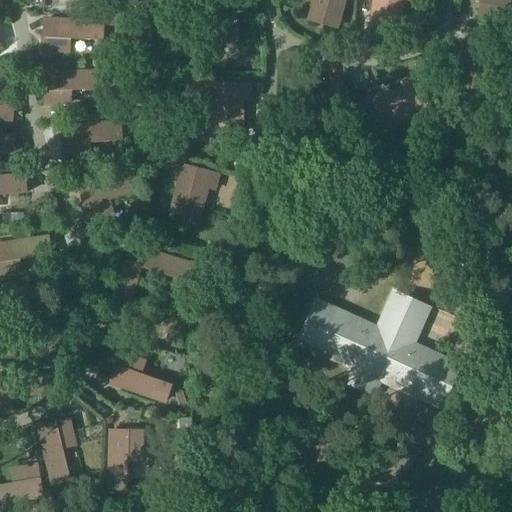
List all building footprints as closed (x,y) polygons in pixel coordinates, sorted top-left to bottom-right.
[(234,7),(242,6),(241,0),(218,0),(205,1),(209,38),(237,35),(234,7)] [(341,17),(345,0),(315,0),(313,9),(341,17)] [(511,0),(494,0),(491,21),(511,24),(511,0)] [(145,57),(163,57),(162,1),(144,1),(145,57)] [(436,12),(424,10),(423,22),(435,24),(436,12)] [(185,27),(197,26),(196,13),(184,13),(185,27)] [(102,41),(103,23),(46,20),(45,38),(102,41)] [(484,95),(500,62),(492,59),(489,65),(464,53),(451,79),(484,95)] [(46,92),(103,91),(102,72),(46,73),(46,92)] [(398,125),(431,109),(415,76),(408,80),(411,87),(386,99),(398,125)] [(318,126),(353,116),(343,81),(335,83),(337,90),(310,98),(318,126)] [(214,100),(213,121),(242,122),(243,94),(251,94),(251,86),(215,85),(214,100)] [(0,103),(0,121),(11,123),(13,104),(0,103)] [(447,122),(442,113),(432,119),(436,127),(447,122)] [(63,128),(65,146),(121,141),(120,123),(63,128)] [(0,137),(0,156),(14,155),(13,137),(0,137)] [(169,156),(162,172),(180,179),(184,166),(185,161),(185,160),(173,157),(169,156)] [(31,166),(28,157),(18,159),(16,160),(18,169),(19,169),(31,166)] [(150,163),(146,175),(154,178),(159,167),(150,163)] [(217,184),(219,176),(184,166),(180,179),(174,202),(203,209),(210,182),(217,184)] [(86,207),(140,193),(136,175),(81,189),(86,207)] [(0,177),(0,196),(26,194),(24,176),(0,177)] [(0,224),(11,224),(11,214),(0,214),(0,224)] [(11,214),(11,224),(24,223),(24,214),(11,214)] [(0,263),(51,256),(48,238),(0,244),(0,263)] [(200,286),(205,269),(151,252),(146,270),(200,286)] [(126,323),(143,269),(125,263),(109,317),(126,323)] [(29,273),(30,274),(37,282),(38,282),(46,275),(45,275),(39,267),(38,266),(29,273)] [(312,313),(298,344),(440,408),(460,365),(434,354),(414,344),(418,336),(426,318),(429,310),(430,309),(394,293),(393,295),(390,301),(378,328),(373,326),(317,301),(312,313)] [(17,354),(67,327),(58,311),(8,337),(17,354)] [(165,402),(171,385),(118,366),(112,383),(165,402)] [(0,401),(43,395),(40,376),(0,382),(0,401)] [(183,392),(176,394),(179,406),(187,404),(183,392)] [(142,412),(128,410),(126,418),(140,421),(142,412)] [(53,484),(71,479),(58,424),(40,429),(53,484)] [(129,489),(130,433),(112,432),(110,489),(129,489)] [(0,504),(42,497),(39,479),(0,485),(0,504)] [(22,511),(38,511),(37,502),(22,504),(22,511)]
